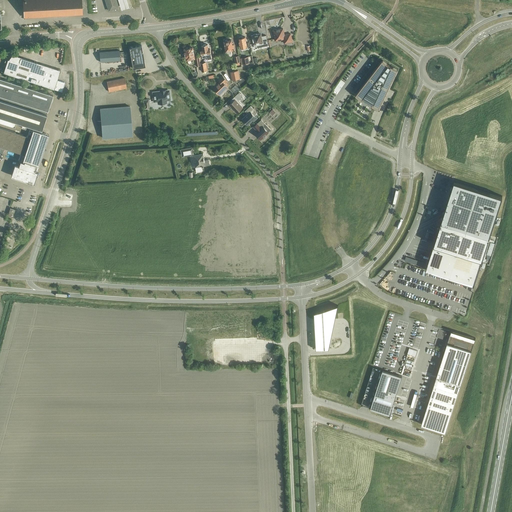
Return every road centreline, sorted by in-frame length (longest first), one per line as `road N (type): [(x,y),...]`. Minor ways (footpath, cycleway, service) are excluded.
road 1 (residential): [(283,286),(274,182),(178,73),(156,28)]
road 2 (residential): [(308,416),(421,451),(432,443),(425,434),(307,399)]
road 3 (tertiary): [(283,286),(28,278)]
road 4 (tertiary): [(28,278),(77,116),(78,42)]
road 5 (tertiary): [(45,292),(283,298)]
road 6 (unclassified): [(292,511),(285,348)]
road 7 (tertiary): [(156,28),(302,1)]
road 8 (tertiary): [(357,274),(404,212),(411,158)]
road 9 (tertiary): [(400,156),(385,224),(349,265)]
road 10 (primary): [(489,511),(511,390)]
